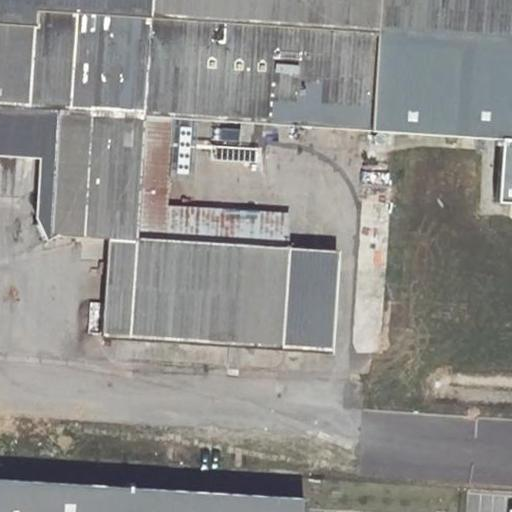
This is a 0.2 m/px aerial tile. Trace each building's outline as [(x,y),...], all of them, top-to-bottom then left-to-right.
[(104,235),(134,237),(127,338),(328,351),(334,252),(285,248),(286,221),(161,212),(162,204),(168,115),(498,138),(511,138),(511,0),(0,0),(0,155),(36,157),(39,123),(64,124),(60,186),(34,202),(44,217),(34,224),(44,239),(54,232),(104,235)] [(36,157),(33,222),(34,224),(44,217),(34,202),(60,186),(64,124),(39,123),(36,157)] [(511,138),(498,138),(494,201),(511,202),(511,138)] [(286,221),(286,213),(162,204),(161,212),(286,221)] [(104,235),(99,336),(127,338),(134,237),(104,235)] [(0,511),(299,511),(301,496),(0,476),(0,511)]
